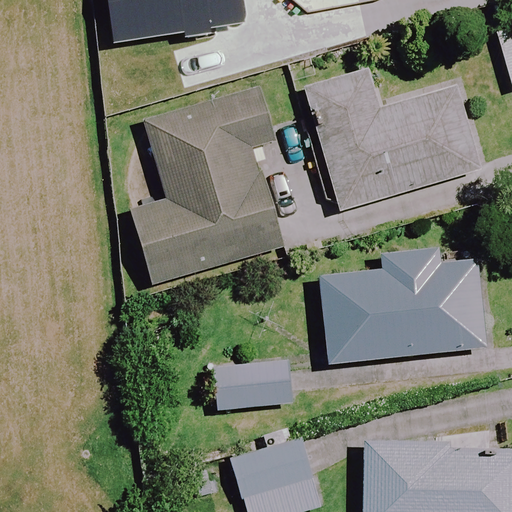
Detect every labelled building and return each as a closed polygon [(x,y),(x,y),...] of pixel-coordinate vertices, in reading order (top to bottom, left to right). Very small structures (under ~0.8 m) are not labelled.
[(261,60),(246,0),(243,0),(126,30),(141,91),(261,60)] [(511,35),(496,39),(509,96),(511,95),(511,35)] [(373,94),(368,75),(304,92),(338,216),(478,177),(449,73),(373,94)] [(271,142),(257,94),(142,127),(165,205),(128,215),(150,289),(277,252),(247,149),(271,142)] [(483,352),(470,248),(381,259),(383,273),(315,281),(326,371),(483,352)] [(290,408),(285,362),(210,371),(214,416),(290,408)] [(319,511),(299,443),(228,463),(242,511),(319,511)] [(511,511),(511,445),(361,445),(360,511),(511,511)]
